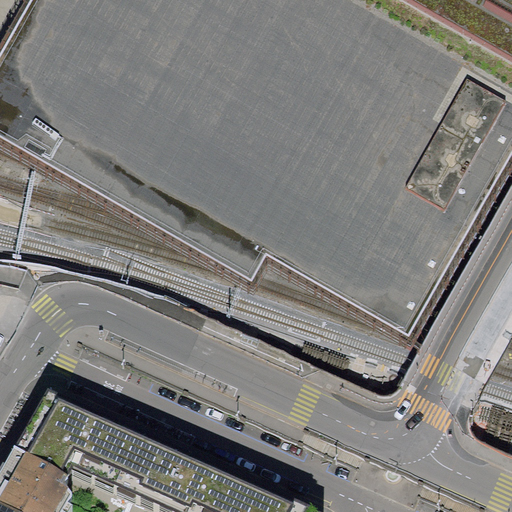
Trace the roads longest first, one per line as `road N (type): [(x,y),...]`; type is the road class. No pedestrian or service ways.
road 1 (tertiary): [(30,349),(61,308),(85,302),(411,451)]
road 2 (residential): [(376,511),(30,349)]
road 3 (tertiary): [(411,451),(511,271)]
